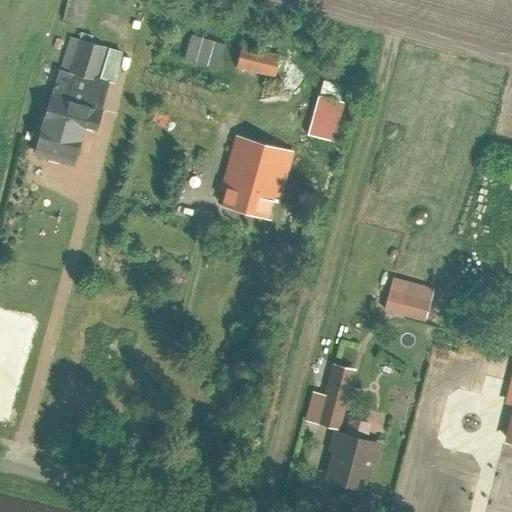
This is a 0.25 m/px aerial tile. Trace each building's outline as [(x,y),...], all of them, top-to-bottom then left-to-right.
[(67,0),(64,16),(86,22),(91,0),(67,0)] [(226,40),(192,32),(184,64),(218,73),(226,40)] [(107,43),(71,34),(63,67),(99,77),(107,46),(107,43)] [(281,51),(242,42),(236,65),(275,75),(281,51)] [(114,80),(121,50),(107,46),(99,77),(107,78),(114,80)] [(86,124),(95,126),(107,78),(99,77),(63,67),(57,90),(49,88),(33,151),(77,162),(86,124)] [(346,100),(319,93),(309,133),(336,139),(346,100)] [(295,147),(236,132),(219,201),(278,216),(295,147)] [(435,285),(394,275),(385,309),(426,319),(435,285)] [(342,426),(357,366),(333,360),(325,391),(314,388),(307,417),(342,426)] [(380,440),(335,428),(323,478),(368,489),(380,440)]
